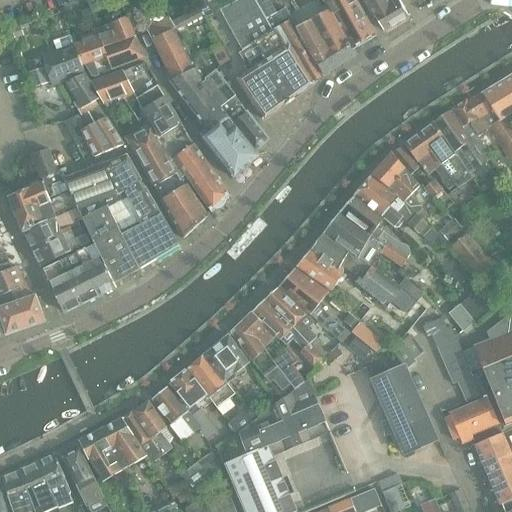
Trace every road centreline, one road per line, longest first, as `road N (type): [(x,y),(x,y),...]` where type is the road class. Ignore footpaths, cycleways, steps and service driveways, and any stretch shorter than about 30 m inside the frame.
road 1 (tertiary): [(0,361),(170,278),(287,154)]
road 2 (tertiary): [(287,154),(339,98),(492,0)]
road 3 (residential): [(477,511),(421,378)]
